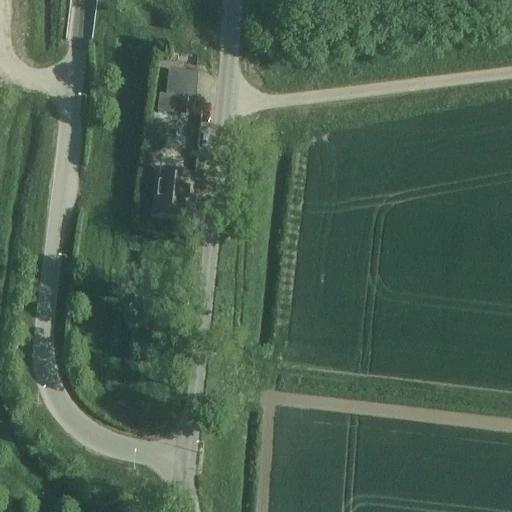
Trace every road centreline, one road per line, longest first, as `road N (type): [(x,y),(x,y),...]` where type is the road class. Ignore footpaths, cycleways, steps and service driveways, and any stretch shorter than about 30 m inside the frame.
road 1 (unclassified): [(83,0),(42,346),(45,380),(87,434),(125,451),(186,461)]
road 2 (unclassified): [(233,0),(186,461)]
road 3 (track): [(264,103),(234,375),(267,379),(257,511)]
road 4 (track): [(265,398),(511,426)]
road 5 (track): [(267,379),(315,376),(511,398)]
road 6 (track): [(71,89),(12,68),(0,11)]
